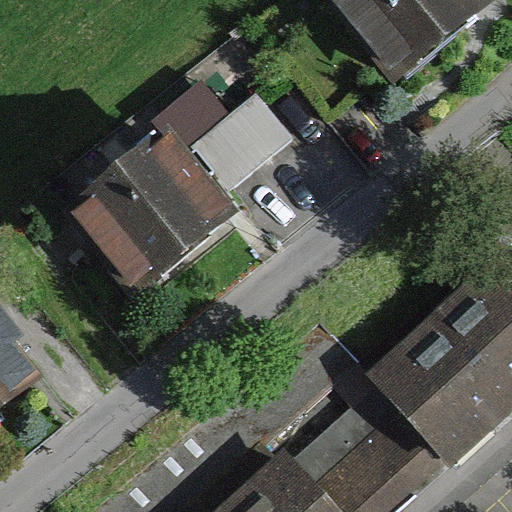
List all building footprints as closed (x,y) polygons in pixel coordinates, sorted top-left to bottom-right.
[(474,0),(343,0),(324,14),(388,101),(493,24),(474,0)] [(223,190),(294,147),(264,98),(193,142),(223,190)] [(166,150),(58,231),(122,315),(229,234),(166,150)] [(441,472),(511,406),(511,284),(496,267),(363,387),(372,396),(441,472)] [(0,346),(0,424),(37,398),(0,346)] [(372,396),(288,471),(325,511),(396,511),(441,472),(372,396)] [(325,511),(288,471),(264,444),(189,511),(325,511)]
